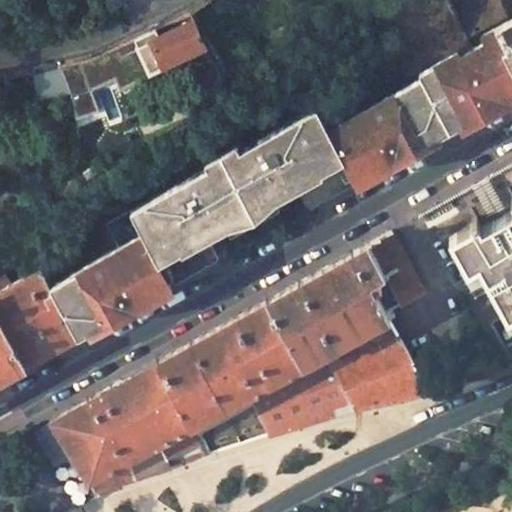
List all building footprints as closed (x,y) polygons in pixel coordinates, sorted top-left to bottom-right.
[(461,98),(474,117),(507,98),(497,82),(511,73),(511,3),(509,5),(511,10),(511,13),(501,20),(504,24),(418,74),(436,105),(461,98)] [(139,38),(141,41),(134,44),(147,71),(206,45),(190,20),(146,39),(145,36),(139,38)] [(104,52),(114,73),(139,62),(129,41),(104,52)] [(104,52),(92,58),(102,79),(114,73),(104,52)] [(80,60),(57,65),(72,95),(92,86),(80,60)] [(511,73),(497,82),(507,98),(511,95),(511,73)] [(311,181),(323,201),(426,143),(413,122),(393,90),(326,127),(316,108),(266,136),(299,188),(311,181)] [(450,130),(474,117),(461,98),(436,105),(438,107),(450,130)] [(413,122),(426,143),(450,130),(438,107),(413,122)] [(299,188),(266,136),(104,226),(116,247),(48,285),(65,316),(90,301),(102,322),(205,266),(194,246),(206,239),(220,231),(215,222),(281,186),(286,195),(299,188)] [(482,180),(472,186),(488,215),(498,209),(482,180)] [(311,181),(299,188),(311,208),(323,201),(311,181)] [(281,186),(215,222),(220,231),(286,195),(281,186)] [(444,232),(462,266),(474,259),(502,311),(511,305),(511,193),(507,197),(509,203),(498,209),(488,215),(477,221),(474,216),(444,232)] [(381,276),(396,303),(418,291),(386,234),(365,246),(381,276)] [(206,239),(194,246),(205,266),(217,259),(206,239)] [(265,299),(301,365),(322,353),(343,341),(351,355),(341,361),(338,355),(326,362),(352,408),(426,390),(410,354),(389,318),(395,314),(390,305),(383,309),(371,287),(378,284),(376,279),(381,276),(365,246),(265,299)] [(41,272),(0,294),(0,322),(23,366),(76,337),(65,316),(48,285),(41,272)] [(301,365),(265,299),(155,361),(204,454),(270,433),(250,400),(252,391),(301,365)] [(76,337),(102,322),(90,301),(65,316),(76,337)] [(0,378),(23,366),(0,322),(0,378)] [(334,412),(352,408),(326,362),(322,353),(301,365),(252,391),(250,400),(270,433),(334,412)] [(91,490),(204,454),(155,361),(49,420),(91,490)]
